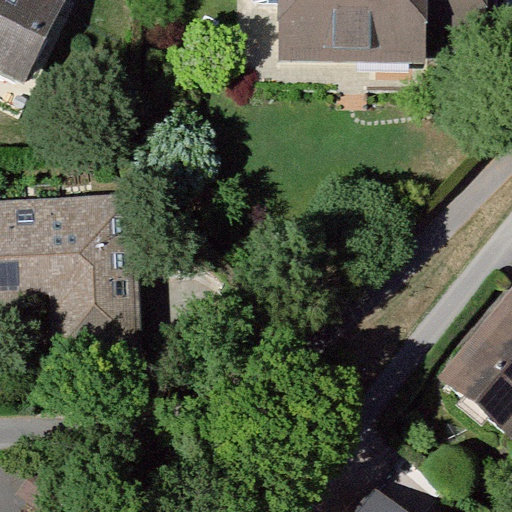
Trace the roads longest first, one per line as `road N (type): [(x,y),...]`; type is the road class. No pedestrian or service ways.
road 1 (residential): [(511,152),(371,298),(268,382),(187,411),(0,428)]
road 2 (residential): [(511,226),(284,511)]
